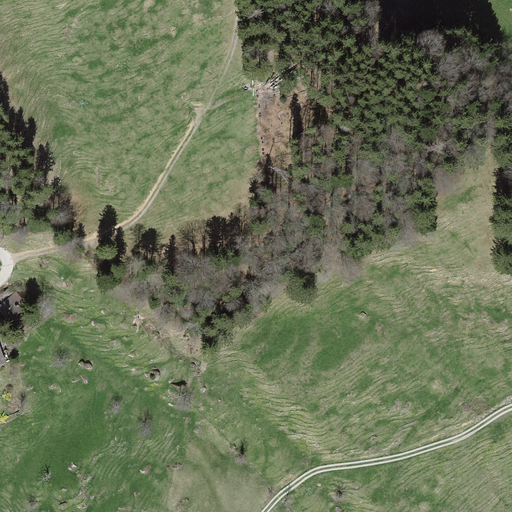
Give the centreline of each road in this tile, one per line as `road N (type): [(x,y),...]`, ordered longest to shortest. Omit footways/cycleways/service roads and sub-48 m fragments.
road 1 (track): [(5,259),(93,240),(137,217),(228,60),(238,0)]
road 2 (track): [(265,511),(318,472),(454,441),(511,407)]
